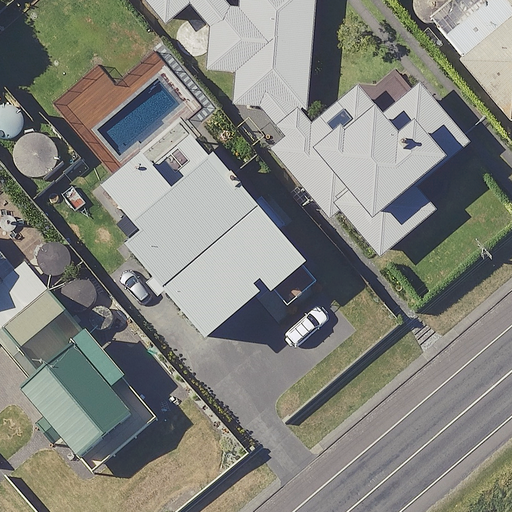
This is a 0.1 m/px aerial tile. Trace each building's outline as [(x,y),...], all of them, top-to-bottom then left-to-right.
[(187,7),(196,0),(138,0),(163,28),(187,7)] [(216,0),(196,0),(187,7),(208,32),(201,47),(199,74),(233,76),(230,108),(256,110),(281,142),(286,146),(301,132),(310,0),(235,0),(234,12),(226,14),(216,0)] [(455,0),(412,0),(407,5),(427,26),(455,0)] [(511,119),(511,0),(489,0),(440,40),(507,123),(511,119)] [(286,146),(281,142),(269,154),(326,221),(335,213),(376,261),(432,214),(412,191),(464,147),(415,89),(377,121),(351,90),(301,132),(286,146)] [(28,124),(5,96),(0,100),(0,142),(3,146),(28,124)] [(134,231),(211,166),(185,137),(152,167),(144,158),(102,196),(134,231)] [(304,271),(273,236),(290,221),(263,190),(246,205),(211,166),(134,231),(140,238),(124,252),(148,280),(141,287),(155,303),(163,296),(207,346),(258,300),(253,295),(261,288),(271,300),(304,271)] [(73,333),(42,297),(3,330),(34,367),(73,333)] [(125,381),(87,335),(69,350),(107,396),(125,381)] [(129,426),(73,357),(20,399),(76,469),(129,426)]
